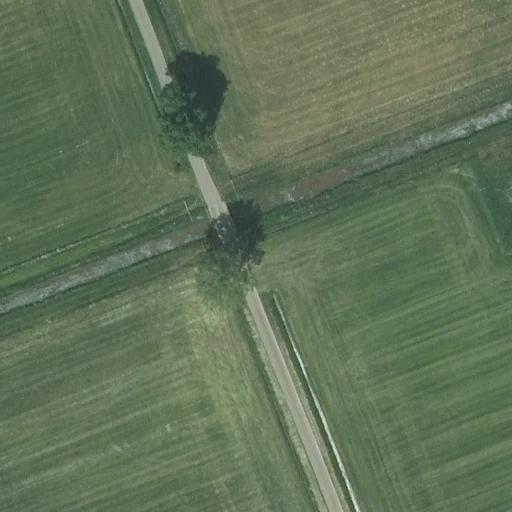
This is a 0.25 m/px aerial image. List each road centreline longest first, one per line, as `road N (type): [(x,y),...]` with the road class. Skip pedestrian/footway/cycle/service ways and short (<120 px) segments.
road 1 (track): [(332,511),(136,0)]
road 2 (track): [(0,274),(209,193)]
